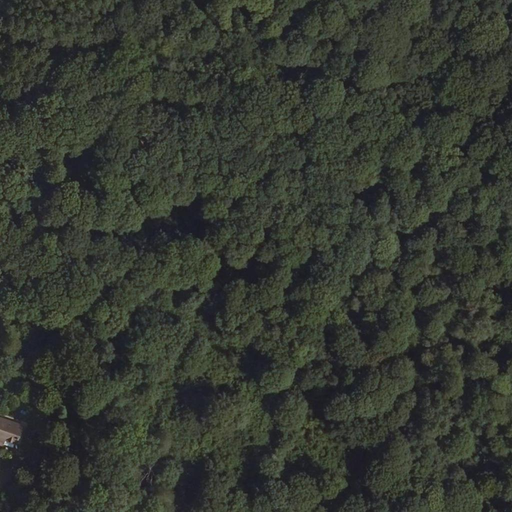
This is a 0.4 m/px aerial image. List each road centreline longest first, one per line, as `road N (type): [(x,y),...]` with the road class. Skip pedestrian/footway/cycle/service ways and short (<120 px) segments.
road 1 (track): [(0,38),(186,68),(511,102)]
road 2 (track): [(0,138),(128,137),(266,156)]
road 3 (track): [(511,177),(266,156)]
